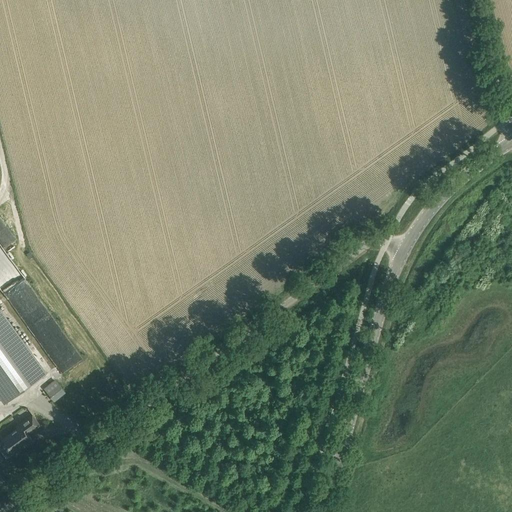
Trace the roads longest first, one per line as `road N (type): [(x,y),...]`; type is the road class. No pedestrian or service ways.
road 1 (unclassified): [(387,242),(374,241),(0,511)]
road 2 (tertiary): [(315,511),(404,249)]
road 3 (tertiary): [(404,249),(437,201),(511,142)]
road 4 (track): [(0,144),(22,256),(7,288)]
road 5 (track): [(506,123),(481,0)]
